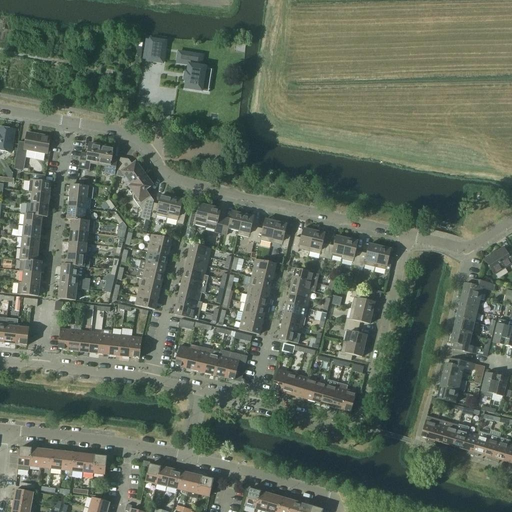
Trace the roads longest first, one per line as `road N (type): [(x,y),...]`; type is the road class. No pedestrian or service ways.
road 1 (residential): [(251,402),(351,431),(360,426),(409,234)]
road 2 (residential): [(157,160),(173,178),(409,234)]
road 3 (residential): [(5,430),(131,446)]
road 4 (residential): [(337,511),(340,499),(236,470)]
